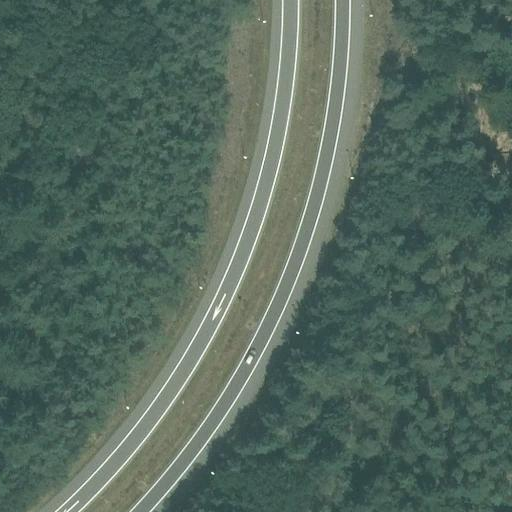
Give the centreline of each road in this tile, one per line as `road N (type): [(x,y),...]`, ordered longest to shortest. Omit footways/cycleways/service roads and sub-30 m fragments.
road 1 (motorway): [(289,0),(280,112),(242,252),(160,403),(65,511)]
road 2 (motorway): [(139,511),(225,401),(289,276),(331,125),(341,0)]
